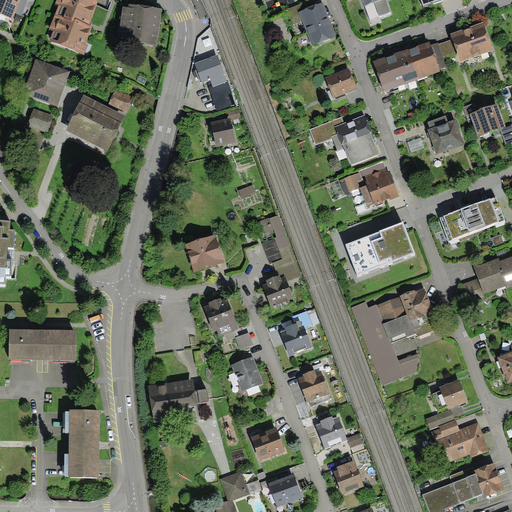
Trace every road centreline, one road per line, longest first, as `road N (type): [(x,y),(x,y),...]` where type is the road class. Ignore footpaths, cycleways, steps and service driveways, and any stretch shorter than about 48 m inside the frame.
road 1 (residential): [(328,508),(246,285),(179,295),(125,288)]
road 2 (tertiary): [(125,288),(187,30),(170,0)]
road 3 (tertiary): [(135,510),(119,384),(125,288)]
road 4 (residential): [(489,411),(413,209)]
road 5 (residential): [(125,288),(64,264),(0,175)]
road 6 (residential): [(413,209),(353,53)]
road 7 (residential): [(501,0),(353,53)]
